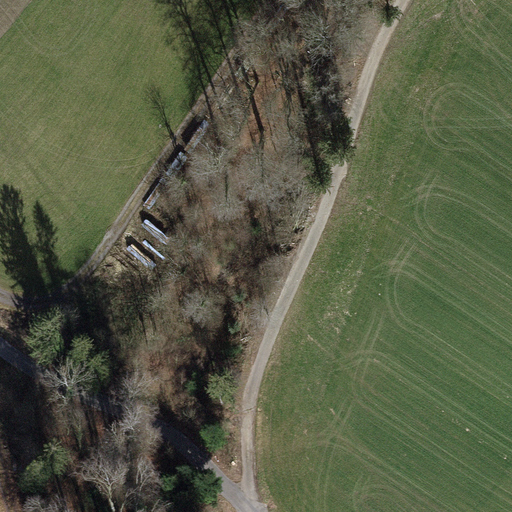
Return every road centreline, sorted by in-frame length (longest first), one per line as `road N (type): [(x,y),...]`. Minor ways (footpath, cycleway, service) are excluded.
road 1 (track): [(407,0),(253,386),(246,439),(252,511)]
road 2 (unclassified): [(245,511),(164,430),(48,377),(0,341)]
